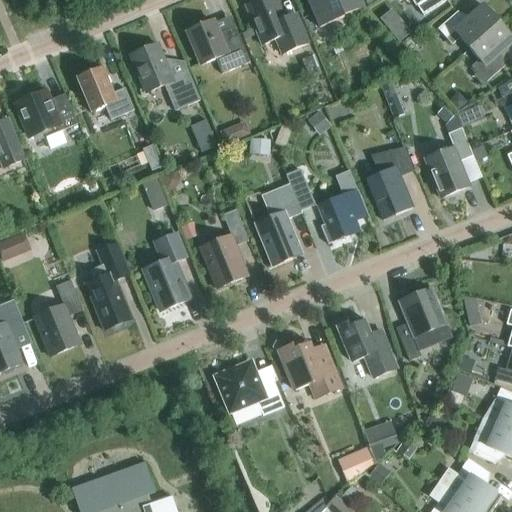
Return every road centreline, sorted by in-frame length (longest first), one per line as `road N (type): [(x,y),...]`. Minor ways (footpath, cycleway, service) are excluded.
road 1 (residential): [(0,419),(511,212)]
road 2 (residential): [(0,62),(151,0)]
